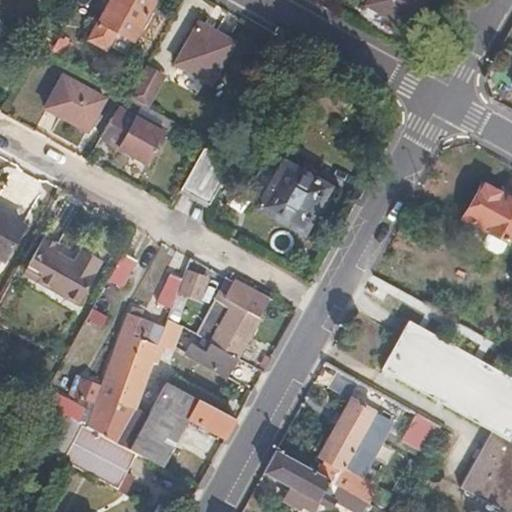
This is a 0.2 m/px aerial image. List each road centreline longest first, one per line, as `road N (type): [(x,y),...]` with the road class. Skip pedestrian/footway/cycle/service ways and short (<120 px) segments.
road 1 (residential): [(325,304),(10,137)]
road 2 (tertiary): [(443,97),(325,304)]
road 3 (tertiary): [(325,304),(210,511)]
road 4 (residential): [(443,97),(263,0)]
